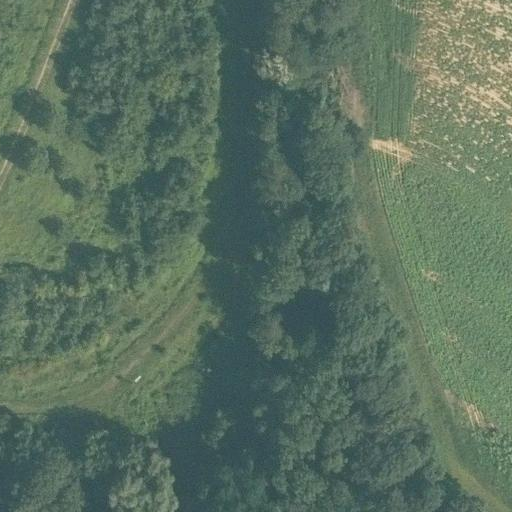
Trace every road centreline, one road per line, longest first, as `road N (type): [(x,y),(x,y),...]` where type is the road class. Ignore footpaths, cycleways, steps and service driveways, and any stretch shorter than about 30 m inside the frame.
road 1 (unclassified): [(326,511),(340,390),(312,288),(302,208),(318,0)]
road 2 (track): [(0,174),(73,0)]
